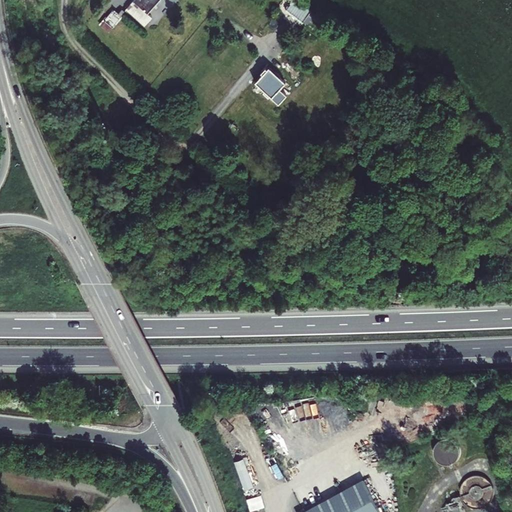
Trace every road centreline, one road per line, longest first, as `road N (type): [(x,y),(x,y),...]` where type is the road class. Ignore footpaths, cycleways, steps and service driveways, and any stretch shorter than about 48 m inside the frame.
road 1 (motorway): [(511,318),(0,329)]
road 2 (motorway): [(0,358),(511,348)]
road 3 (tertiary): [(107,287),(33,134),(0,38)]
road 4 (tertiary): [(65,239),(164,429)]
road 5 (tertiary): [(0,72),(65,239)]
road 6 (tertiary): [(173,415),(107,287)]
road 7 (unclassified): [(124,501),(6,473)]
